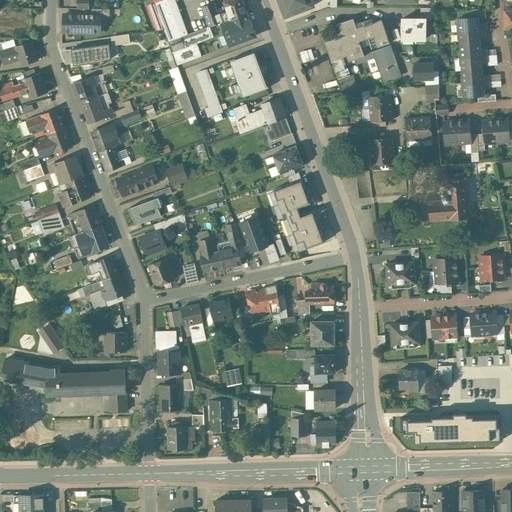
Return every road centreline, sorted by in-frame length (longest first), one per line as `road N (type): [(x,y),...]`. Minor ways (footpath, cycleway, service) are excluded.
road 1 (residential): [(51,0),(57,62),(144,299)]
road 2 (residential): [(262,0),(354,255)]
road 3 (tertiary): [(364,468),(149,473)]
road 4 (residential): [(144,299),(354,255)]
road 5 (residential): [(144,299),(149,473)]
road 6 (residential): [(359,308),(364,468)]
road 7 (residential): [(511,297),(359,308)]
road 8 (tertiary): [(149,473),(0,477)]
road 9 (tertiary): [(511,464),(364,468)]
